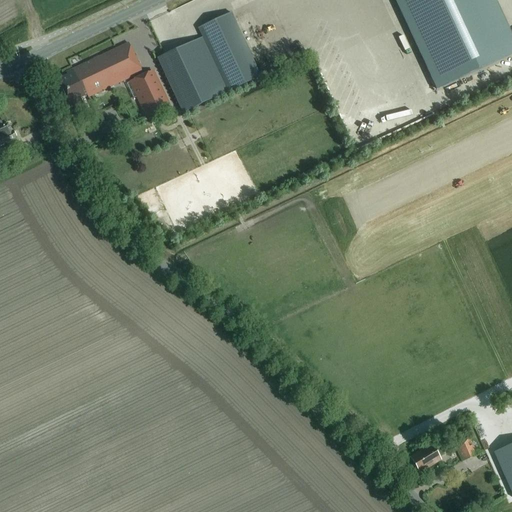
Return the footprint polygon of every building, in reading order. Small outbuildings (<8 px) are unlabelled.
[(406,0),(446,85),(511,54),(511,36),(495,0),(406,0)] [(164,56),(158,59),(162,68),(182,109),(184,113),(188,111),(220,95),(261,77),(232,13),(199,28),(203,38),(195,41),(164,56)] [(68,75),(59,79),(70,102),(73,101),(76,108),(82,105),(80,98),(87,94),(89,98),(142,73),(138,63),(136,63),(132,53),(133,52),(129,43),(73,69),(67,72),(68,75)] [(132,82),(127,84),(134,98),(142,95),(144,99),(140,101),(148,118),(171,108),(153,71),(132,82)] [(0,146),(17,138),(16,138),(17,136),(15,132),(13,131),(12,131),(9,123),(3,125),(1,121),(0,120),(0,146)] [(470,437),(466,439),(462,432),(455,435),(458,442),(454,444),(462,462),(478,455),(470,437)] [(432,444),(411,457),(420,473),(441,459),(432,444)] [(511,444),(494,453),(511,493),(511,444)]
